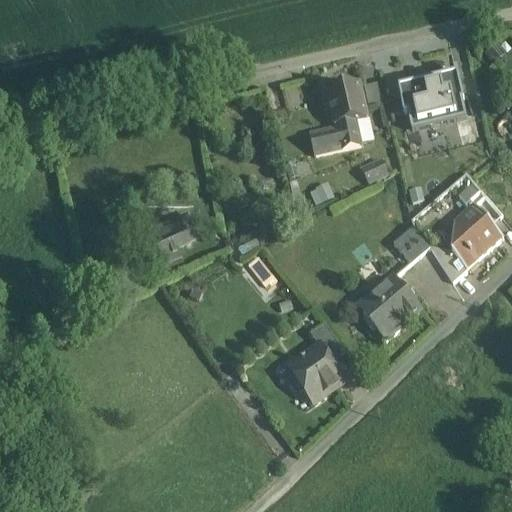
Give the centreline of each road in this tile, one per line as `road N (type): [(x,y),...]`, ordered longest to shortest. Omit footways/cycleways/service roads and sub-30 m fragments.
road 1 (residential): [(0,121),(511,11)]
road 2 (residential): [(511,263),(255,511)]
